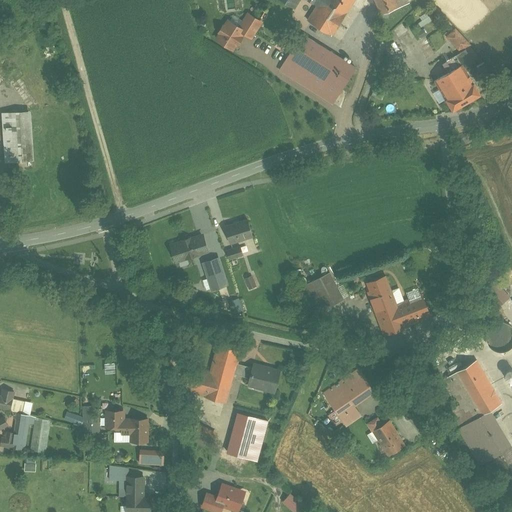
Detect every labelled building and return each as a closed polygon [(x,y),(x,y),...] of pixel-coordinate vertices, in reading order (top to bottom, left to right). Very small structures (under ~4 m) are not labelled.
[(327,0),(318,5),(309,20),(333,35),(348,13),(347,12),(354,0),(327,0)] [(376,0),(382,14),(410,3),(408,0),(376,0)] [(262,22),(249,14),(240,28),(245,31),(245,32),(253,37),(262,22)] [(225,26),(221,32),(222,33),(218,38),(234,48),(238,43),(239,43),(243,37),(242,36),(245,32),(245,31),(240,28),(229,21),(226,26),(225,26)] [(470,44),(456,29),(448,37),(460,49),(470,44)] [(356,68),(302,34),(289,56),(343,90),(356,68)] [(466,50),(456,57),(462,66),(464,65),(466,68),(474,63),(466,50)] [(343,90),(289,56),(280,70),(334,103),(343,90)] [(462,66),(456,57),(445,63),(447,68),(433,76),(435,81),(454,111),(482,95),(466,68),(464,65),(462,66)] [(372,96),(382,100),(385,92),(375,88),(372,96)] [(4,110),(7,160),(31,159),(28,109),(4,110)] [(248,219),(226,227),(231,243),(254,236),(248,219)] [(192,237),(182,240),(182,241),(173,244),(175,250),(173,252),(175,257),(177,259),(178,261),(209,251),(204,235),(193,239),(192,237)] [(242,246),(227,250),(230,259),(244,255),(242,246)] [(220,258),(204,262),(213,289),(228,284),(220,258)] [(510,298),(486,270),(477,278),(501,306),(510,298)] [(330,272),(302,286),(316,313),(344,299),(330,272)] [(386,276),(369,283),(374,298),(372,298),(377,312),(397,304),(386,276)] [(246,279),(250,290),(256,287),(252,277),(246,279)] [(397,304),(377,312),(385,334),(408,325),(431,316),(422,294),(397,304)] [(83,301),(83,312),(98,311),(98,300),(83,301)] [(231,302),(235,313),(241,311),(237,300),(231,302)] [(366,324),(345,320),(342,338),(363,341),(366,324)] [(506,322),(502,322),(498,322),(494,324),(491,326),(489,329),(487,333),(487,337),(487,341),(489,345),(491,348),(495,350),(498,352),(502,352),(506,352),(510,350),(511,348),(511,325),(510,324),(506,322)] [(213,371),(193,366),(186,390),(206,395),(206,396),(227,402),(235,372),(238,364),(241,351),(220,345),(213,371)] [(477,360),(444,379),(459,404),(469,422),(484,414),(503,403),(477,360)] [(282,370),(255,363),(254,368),(238,364),(235,372),(251,377),(249,383),(250,384),(251,382),(266,386),(266,387),(277,390),(282,370)] [(360,369),(326,393),(347,425),(361,415),(351,399),(370,386),(360,369)] [(15,391),(4,389),(2,400),(0,399),(0,406),(11,409),(14,399),(13,399),(13,398),(15,391)] [(33,403),(13,398),(13,399),(14,399),(11,409),(11,411),(23,413),(31,415),(33,403)] [(484,414),(469,422),(459,404),(451,409),(480,459),(502,446),(484,414)] [(21,420),(18,419),(16,432),(8,431),(7,438),(3,437),(1,445),(13,447),(26,449),(31,415),(23,413),(11,411),(23,413),(21,420)] [(68,411),(65,419),(85,427),(85,418),(68,411)] [(124,411),(108,411),(108,427),(124,427),(124,434),(132,434),(132,441),(149,441),(149,419),(124,419),(124,411)] [(269,420),(239,412),(227,450),(258,459),(269,420)] [(441,437),(421,412),(412,419),(431,444),(441,437)] [(0,429),(9,424),(5,417),(0,419),(0,429)] [(99,417),(85,417),(85,418),(85,427),(85,433),(99,433),(99,417)] [(392,422),(384,427),(379,419),(371,424),(390,456),(407,446),(392,422)] [(216,438),(189,424),(184,434),(210,448),(216,438)] [(511,448),(511,447),(494,457),(511,488),(511,448)] [(142,450),(141,462),(163,464),(164,451),(142,450)] [(224,457),(219,466),(236,475),(241,466),(224,457)] [(26,471),(37,471),(37,459),(26,459),(26,471)] [(129,467),(111,465),(110,479),(128,479),(128,476),(129,476),(129,467)] [(129,476),(128,476),(128,479),(128,496),(144,496),(144,476),(129,476)] [(244,491),(224,484),(219,497),(217,503),(223,505),(237,510),(244,491)] [(219,497),(208,493),(204,506),(219,511),(220,511),(223,505),(217,503),(219,497)] [(144,496),(128,496),(128,506),(135,506),(134,511),(151,511),(151,496),(144,496)] [(303,506),(293,497),(288,502),(297,511),(303,506)]
